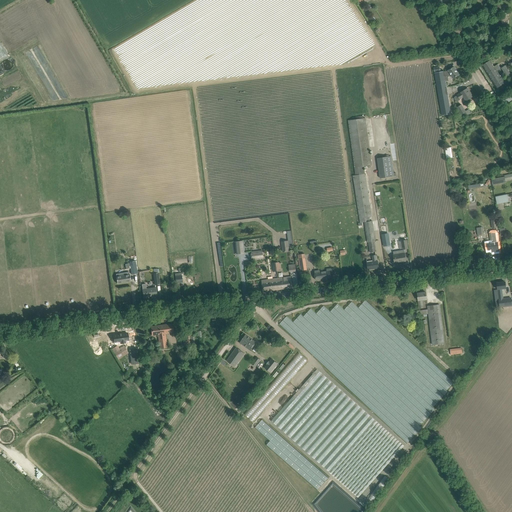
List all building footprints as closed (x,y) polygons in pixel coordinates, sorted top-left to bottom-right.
[(498,17),(497,28),(506,28),(507,18),(498,17)] [(0,62),(9,57),(0,42),(0,62)] [(487,62),(483,65),(497,88),(505,83),(502,79),(504,76),(505,75),(506,74),(507,76),(511,74),(505,65),(500,69),(498,65),(494,67),(490,60),(487,62)] [(445,72),(436,73),(442,115),(451,114),(445,82),(444,77),(446,77),(452,76),(454,78),(455,78),(459,75),(454,67),(450,70),(449,70),(449,71),(445,72)] [(469,92),(469,91),(468,88),(461,93),(458,95),(455,97),(455,100),(457,102),(460,100),(460,99),(463,96),(466,101),(473,97),(473,96),(472,97),(469,92)] [(462,116),(467,114),(461,104),(457,107),(459,111),(458,112),(459,114),(461,113),(462,116)] [(372,165),(366,119),(366,118),(364,118),(363,116),(353,117),(353,120),(348,120),(355,175),(353,176),(356,197),(361,222),(364,222),(364,217),(372,216),(370,209),(370,206),(364,166),(368,166),(368,167),(371,167),(371,165),(372,165)] [(394,173),(393,165),(392,156),(377,158),(380,178),(396,176),(396,173),(394,173)] [(496,197),(497,204),(509,202),(508,194),(496,197)] [(365,223),(365,224),(368,242),(369,242),(370,252),(377,251),(375,241),(376,241),(373,221),(365,223)] [(497,242),(496,237),(495,231),(491,231),(493,243),(487,243),(488,250),(492,250),(492,252),(499,251),(498,242),(497,242)] [(242,241),(235,242),(237,254),(244,253),(242,241)] [(288,241),(281,241),(282,249),(287,249),(288,252),(290,251),(289,249),(288,241)] [(251,251),(253,260),(264,259),(263,250),(251,251)] [(404,250),(393,252),(394,255),(394,257),(395,262),(402,261),(403,262),(406,261),(405,256),(405,253),(405,252),(404,250)] [(305,254),(298,255),(298,259),(300,271),(307,270),(306,258),(305,254)] [(379,268),(378,263),(378,261),(377,261),(376,255),(372,255),(373,262),(367,263),(368,270),(379,268)] [(138,273),(137,270),(136,261),(130,262),(130,264),(125,264),(126,267),(126,269),(131,268),(132,274),(138,273)] [(314,271),(315,275),(316,280),(331,277),(330,273),(333,273),(332,268),(326,269),(327,271),(323,272),(323,270),(314,271)] [(130,281),(129,275),(129,272),(116,274),(118,283),(130,281)] [(293,288),(292,283),(291,276),(279,278),(280,290),(293,288)] [(263,292),(280,290),(279,278),(268,279),(262,280),(263,292)] [(506,288),(506,287),(505,282),(497,283),(499,299),(500,308),(511,306),(511,298),(504,299),(502,288),(506,288)] [(156,288),(147,289),(146,289),(146,284),(142,285),(144,297),(151,296),(150,295),(156,295),(157,295),(156,288)] [(427,299),(427,297),(426,292),(418,293),(419,308),(423,308),(422,300),(427,299)] [(287,317),(279,324),(407,443),(422,427),(420,426),(435,409),(433,407),(447,391),(446,390),(454,382),(366,300),(358,308),(352,302),(344,310),(337,304),(330,312),(323,306),(316,314),(311,309),(303,317),(300,315),(293,322),(287,317)] [(426,314),(429,314),(433,344),(444,343),(439,304),(428,306),(428,309),(420,310),(420,315),(424,314),(424,316),(426,316),(426,314)] [(174,332),(174,329),(173,324),(151,327),(152,335),(158,334),(160,348),(167,347),(166,333),(174,332)] [(193,332),(182,334),(184,346),(194,345),(193,332)] [(128,333),(113,335),(115,345),(123,344),(123,340),(131,339),(128,339),(128,333)] [(256,343),(250,338),(246,335),(240,343),(250,350),(256,343)] [(272,337),(269,341),(274,345),(276,343),(278,341),(272,337)] [(117,346),(112,349),(117,356),(119,359),(128,353),(126,350),(124,346),(119,349),(117,346)] [(136,348),(129,349),(131,365),(138,364),(136,348)] [(236,348),(227,361),(235,367),(244,353),(236,348)] [(299,353),(245,414),(253,422),(307,360),(299,353)] [(256,357),(251,364),(256,367),(261,360),(256,357)] [(267,364),(264,367),(271,373),(278,364),(272,358),(269,361),(266,364),(267,364)] [(290,438),(336,386),(317,369),(307,380),(305,378),(301,383),(303,385),(271,421),(290,438)] [(336,386),(290,438),(359,498),(404,446),(336,386)] [(262,420),(255,428),(270,441),(266,445),(317,490),(321,486),(328,478),(262,420)] [(384,475),(369,499),(374,503),(390,479),(384,475)]
